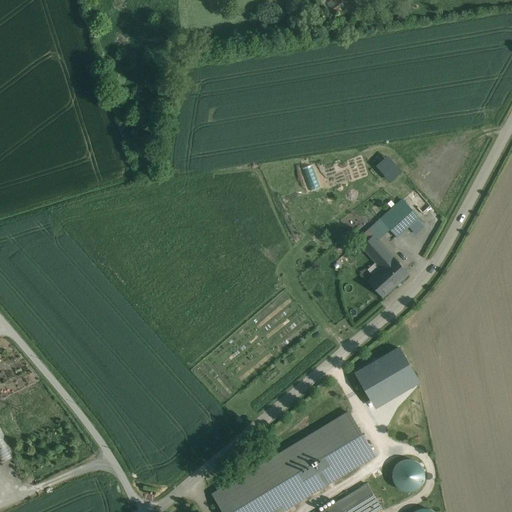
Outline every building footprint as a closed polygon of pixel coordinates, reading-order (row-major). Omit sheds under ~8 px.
[(386,158),(376,166),(389,182),(400,173),(386,158)] [(419,218),(402,199),(356,241),(361,246),(373,236),(377,240),(390,229),(397,237),(409,227),(417,219),(419,218)] [(424,227),(417,219),(409,227),(416,234),(424,227)] [(381,269),(393,258),(377,240),(373,236),(361,246),(381,269)] [(381,269),(368,281),(382,297),(408,274),(393,258),(381,269)] [(349,412),(213,494),(223,511),(280,511),(346,473),(375,455),(349,412)] [(15,456),(0,423),(0,457),(2,462),(15,456)] [(406,460),(400,462),(395,466),(393,472),(392,479),(395,484),(399,489),(405,492),(411,492),(417,489),(422,485),(424,479),(424,473),(422,467),(418,462),(412,460),(406,460)] [(366,484),(320,511),(375,511),(381,508),(366,484)]
